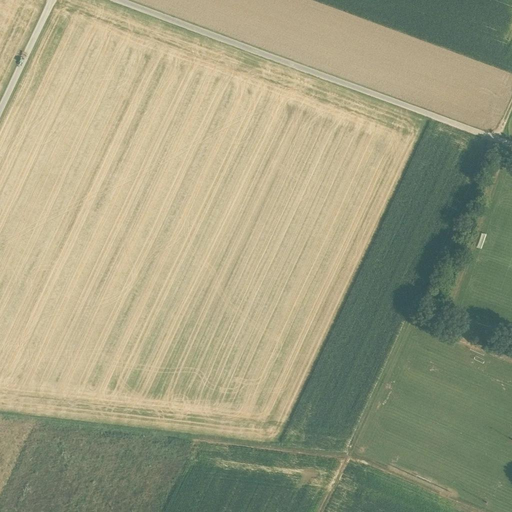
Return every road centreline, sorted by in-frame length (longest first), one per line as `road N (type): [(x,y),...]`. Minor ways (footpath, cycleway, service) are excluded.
road 1 (track): [(481,511),(347,454),(0,420)]
road 2 (track): [(320,511),(494,139)]
road 3 (track): [(115,0),(494,139)]
road 4 (track): [(0,110),(51,0)]
